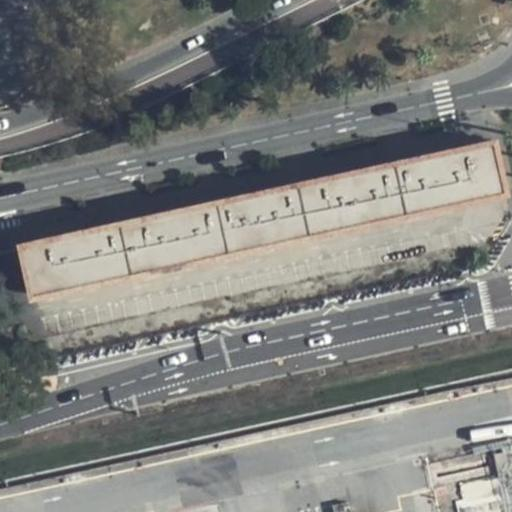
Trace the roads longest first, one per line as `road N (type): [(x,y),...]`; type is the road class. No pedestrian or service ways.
road 1 (secondary): [(0,422),(234,348),(511,286)]
road 2 (secondary): [(466,94),(0,196)]
road 3 (primary): [(0,128),(90,100),(283,0)]
